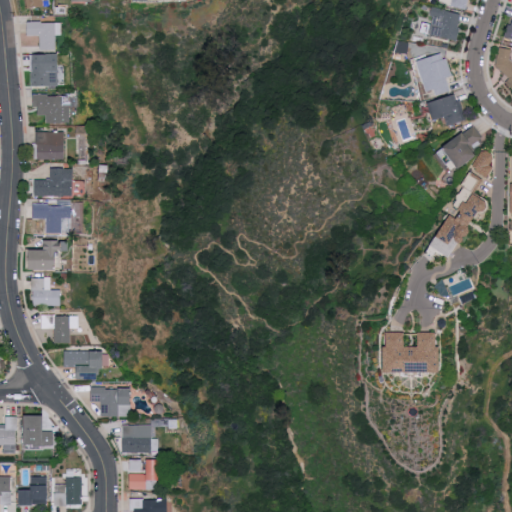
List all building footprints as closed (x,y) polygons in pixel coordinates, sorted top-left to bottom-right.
[(41,0),(43,10),(27,12),(25,0),(41,0)] [(440,0),(440,2),(467,9),(468,0),(440,0)] [(429,34),(457,40),(462,13),(432,7),(430,16),(433,17),(429,34)] [(39,53),(57,53),(56,26),(26,26),(26,39),(39,39),(39,53)] [(30,90),(58,90),(59,61),(46,62),(46,73),(30,73),(30,90)] [(435,89),(437,95),(450,91),(445,74),(424,80),(427,91),(435,89)] [(435,120),(447,116),(450,125),(466,120),(458,93),(430,103),(435,120)] [(46,127),(71,127),(71,114),(61,114),(62,99),(46,99),(46,127)] [(479,156),(472,144),(483,137),(476,126),(438,149),(452,172),(479,156)] [(65,163),(64,136),(35,135),(36,163),(65,163)] [(472,168),(486,176),(497,156),(483,148),(472,168)] [(35,199),(74,200),(75,172),(50,172),(49,185),(35,185),(35,199)] [(482,179),(471,172),(463,184),(475,191),(482,179)] [(451,214),(438,238),(450,244),(453,238),(464,244),(488,200),(473,192),(458,219),(451,214)] [(46,236),(66,236),(65,225),(74,224),(74,208),(31,207),(31,222),(46,222),(46,236)] [(31,274),(59,273),(59,256),(66,256),(66,245),(45,245),(44,255),(31,255),(31,274)] [(33,310),(61,310),(60,293),(51,294),(51,281),(33,281),(33,310)] [(53,346),(70,346),(69,332),(79,331),(79,320),(41,319),(42,332),(53,332),(53,346)] [(419,332),(419,346),(406,346),(406,332),(386,332),(386,372),(440,372),(440,332),(419,332)] [(77,381),(98,381),(98,371),(104,371),(104,355),(63,355),(64,370),(77,370),(77,381)] [(100,419),(119,419),(118,407),(132,407),(132,391),(91,390),(90,404),(100,404),(100,419)] [(17,418),(17,456),(2,456),(3,446),(0,446),(0,430),(5,430),(5,418),(17,418)] [(25,419),(25,447),(54,447),(54,435),(43,435),(43,419),(25,419)] [(121,455),(152,455),(152,429),(121,429),(121,455)] [(144,470),(144,459),(132,459),(132,470),(144,470)] [(129,494),(158,493),(158,463),(146,463),(146,478),(130,478),(129,494)] [(0,478),(10,478),(11,507),(0,506),(0,478)] [(47,478),(48,506),(18,506),(18,491),(30,491),(30,478),(47,478)] [(82,482),(82,508),(67,508),(66,482),(82,482)] [(159,511),(159,498),(131,499),(132,510),(143,510),(143,511),(159,511)]
